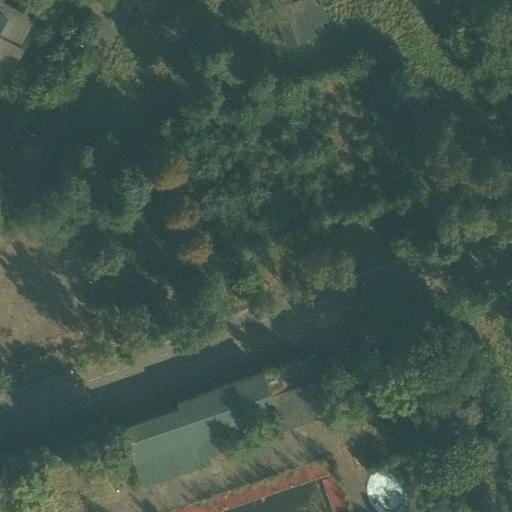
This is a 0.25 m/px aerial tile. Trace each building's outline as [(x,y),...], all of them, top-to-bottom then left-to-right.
[(312,0),(297,0),(273,8),(285,46),(324,33),(320,22),(326,20),(321,3),(315,5),(312,0)] [(0,73),(28,24),(28,23),(28,21),(28,19),(27,17),(0,1),(0,73)] [(198,401),(123,427),(143,484),(208,461),(206,454),(233,444),(227,425),(274,409),(280,428),(332,410),(321,378),(285,390),(278,368),(262,374),(262,372),(196,395),(198,401)] [(126,464),(115,468),(122,490),(133,487),(126,464)] [(397,507),(399,478),(376,476),(375,506),(397,507)]
